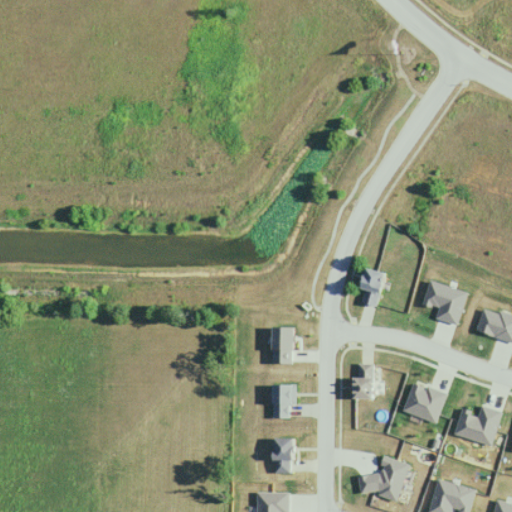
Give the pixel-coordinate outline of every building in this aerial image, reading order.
[(355,300),(373,308),(387,276),(368,268),(355,300)] [(292,363),(292,349),(275,349),(275,363),(292,363)] [(373,400),(374,365),(357,365),(357,380),(340,380),(339,399),(373,400)] [(295,385),(272,385),(272,418),(295,418),(295,385)] [(270,474),(292,474),(292,438),(270,438),(270,474)]
